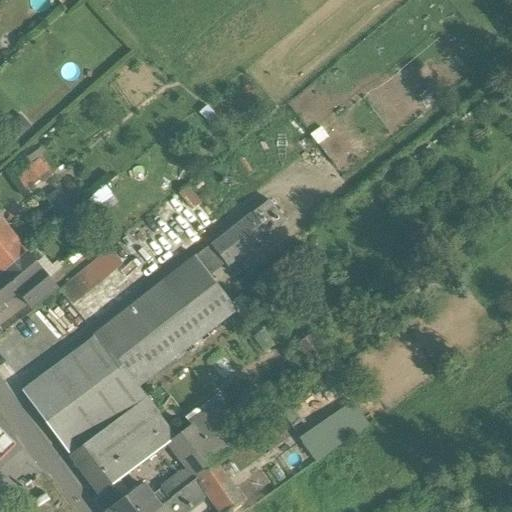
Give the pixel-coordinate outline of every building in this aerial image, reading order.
[(248,87),(224,107),(235,120),(259,100),(248,87)] [(41,185),(51,178),(38,160),(28,168),(29,170),(16,180),(26,193),(40,183),(41,185)] [(46,200),(61,220),(74,211),(59,190),(46,200)] [(268,201),(210,246),(227,269),(285,224),(268,201)] [(0,274),(24,254),(0,225),(0,274)] [(121,265),(108,249),(59,291),(71,306),(121,265)] [(0,303),(2,306),(17,293),(31,310),(55,291),(24,254),(0,274),(0,303)] [(196,258),(93,338),(92,338),(91,338),(92,340),(22,392),(69,456),(146,399),(138,387),(235,311),(196,258)] [(325,356),(311,336),(298,346),(312,365),(325,356)] [(444,352),(438,356),(443,363),(449,358),(444,352)] [(215,398),(185,419),(189,425),(190,424),(202,440),(219,461),(228,454),(214,436),(233,422),(215,398)] [(146,399),(69,456),(99,496),(117,482),(163,448),(155,436),(156,435),(154,433),(153,434),(145,424),(158,414),(146,399)] [(175,437),(158,414),(145,424),(153,434),(154,433),(156,435),(155,436),(163,448),(169,444),(168,442),(175,437)] [(328,423),(300,443),(314,464),(342,443),(328,423)] [(175,437),(168,442),(169,444),(179,457),(202,440),(190,424),(189,425),(175,437)] [(0,458),(14,446),(0,431),(0,458)] [(202,440),(179,457),(187,468),(195,479),(217,462),(219,461),(202,440)] [(217,462),(195,479),(205,493),(218,511),(226,511),(243,500),(217,462)] [(187,468),(175,477),(178,482),(161,496),(165,502),(189,484),(195,479),(187,468)] [(205,493),(195,479),(189,484),(200,500),(205,493)] [(117,482),(99,496),(109,509),(127,495),(117,482)] [(165,502),(161,505),(165,511),(186,511),(201,501),(200,500),(189,484),(165,502)] [(109,509),(104,511),(151,511),(157,508),(140,485),(127,495),(109,509)]
